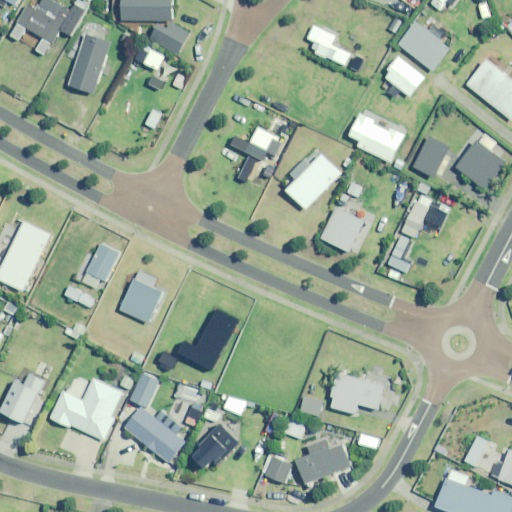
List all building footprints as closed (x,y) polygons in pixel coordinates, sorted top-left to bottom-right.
[(72,13),(48,0),(44,0),(38,12),(29,7),(19,25),(55,44),(72,13)] [(125,0),(124,20),(173,23),(174,0),(125,0)] [(433,0),(431,3),(440,10),(447,3),(454,9),(460,1),(458,0),(433,0)] [(401,23),(376,12),(372,20),(398,31),(401,23)] [(452,49),(417,22),(400,44),(434,72),(452,49)] [(25,31),(16,26),(8,39),(18,44),(25,31)] [(169,31),(160,26),(153,40),(180,55),(191,36),(171,26),(169,31)] [(337,37),(315,27),(309,39),(321,44),(317,54),(327,59),(337,37)] [(113,44),(88,35),(71,85),(96,94),(113,44)] [(166,56),(145,45),(137,60),(159,71),(166,56)] [(352,55),(338,48),(332,59),(347,66),(352,55)] [(426,78),(401,58),(386,77),(412,97),(426,78)] [(511,79),(488,60),(468,85),(511,119),(511,79)] [(167,79),(154,74),(150,83),(163,88),(167,79)] [(287,114),(282,123),(293,128),(298,119),(287,114)] [(374,120),(362,114),(351,136),(362,141),(359,147),(393,163),(406,136),(392,129),(390,132),(373,124),(374,120)] [(497,143),(484,133),(458,168),(487,189),(507,163),(491,150),(497,143)] [(452,148),(431,137),(416,168),(438,178),(452,148)] [(283,145),(275,140),(269,152),(277,157),(283,145)] [(323,154),(298,180),(291,174),(282,184),(308,209),(343,173),(323,154)] [(364,188),(353,182),(349,192),(359,197),(364,188)] [(451,209),(421,194),(403,231),(416,238),(425,219),(442,227),(451,209)] [(366,222),(338,208),(323,238),(351,253),(366,222)] [(409,242),(400,238),(395,250),(404,254),(409,242)] [(12,239),(7,248),(17,254),(22,245),(12,239)] [(121,253),(102,244),(80,290),(99,299),(121,253)] [(13,274),(15,270),(22,256),(0,245),(0,261),(7,265),(4,269),(13,274)] [(165,294),(136,280),(122,310),(151,323),(165,294)] [(9,301),(3,309),(15,316),(20,307),(9,301)] [(86,327),(77,324),(72,337),(81,340),(86,327)] [(72,340),(54,330),(48,341),(66,350),(72,340)] [(169,348),(160,343),(152,359),(161,364),(169,348)] [(17,363),(10,359),(1,374),(9,378),(17,363)] [(188,368),(173,363),(170,373),(184,378),(188,368)] [(161,381),(145,373),(132,400),(148,408),(161,381)] [(386,386),(339,375),(332,408),(357,414),(359,404),(380,410),(386,386)] [(124,393),(95,379),(85,401),(65,392),(52,419),(70,427),(71,425),(106,441),(115,419),(112,418),(124,393)] [(247,402),(230,396),(226,409),(243,415),(247,402)] [(324,402),(306,396),(302,411),(320,417),(324,402)] [(221,418),(225,406),(215,402),(211,414),(221,418)] [(186,442),(143,408),(127,428),(170,462),(186,442)] [(201,416),(189,413),(186,424),(197,428),(201,416)] [(283,417),(275,413),(270,423),(256,416),(248,431),(257,436),(261,427),(274,434),(283,417)] [(219,471),(244,445),(217,419),(192,445),(198,450),(190,458),(208,475),(215,468),(219,471)] [(307,425),(292,419),(286,433),(302,439),(307,425)] [(335,458),(331,448),(299,460),(308,484),(354,467),(349,453),(335,458)] [(511,450),(500,479),(511,483),(511,450)] [(293,465),(273,457),(265,475),(286,483),(293,465)] [(269,486),(261,479),(253,488),(261,495),(269,486)] [(494,495),(449,479),(439,507),(451,511),(511,511),(511,497),(495,491),(494,495)]
